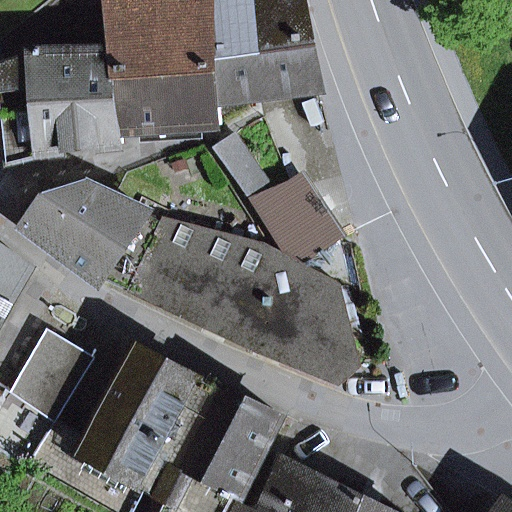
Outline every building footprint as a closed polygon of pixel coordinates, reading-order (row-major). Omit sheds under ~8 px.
[(122,133),(223,125),(220,103),(216,103),(214,0),(107,0),(113,56),(107,56),(122,133)] [(214,0),(216,103),(220,103),(269,97),(256,0),(214,0)] [(321,90),(303,0),(256,0),(269,97),(321,90)] [(38,51),(38,57),(48,154),(122,133),(107,56),(44,58),(44,51),(38,51)] [(12,164),(48,154),(38,57),(8,68),(1,74),(12,164)] [(248,196),(266,184),(236,137),(215,150),(248,196)] [(300,175),(250,200),(288,256),(305,266),(343,240),(300,175)] [(24,225),(99,283),(103,277),(145,216),(87,186),(63,197),(55,191),(24,225)] [(145,216),(103,277),(134,291),(166,225),(145,216)] [(357,366),(336,282),(305,266),(288,256),(267,245),(168,219),(166,225),(134,291),(340,382),(357,366)] [(0,300),(12,307),(33,269),(0,246),(0,300)] [(0,326),(12,307),(0,300),(0,326)] [(96,359),(49,332),(30,363),(76,389),(96,359)] [(80,454),(144,491),(202,380),(140,347),(89,439),(80,454)] [(13,394),(55,423),(57,419),(76,389),(30,363),(13,394)] [(188,471),(232,493),(241,499),(284,418),(215,383),(214,386),(202,380),(144,491),(156,498),(174,464),(188,471)] [(30,464),(63,484),(80,454),(89,439),(57,419),(55,423),(30,464)] [(132,511),(144,491),(80,454),(63,484),(109,511),(132,511)] [(389,511),(286,459),(264,511),(253,511),(241,506),(237,511),(389,511)] [(222,511),(232,493),(188,471),(166,511),(222,511)]
